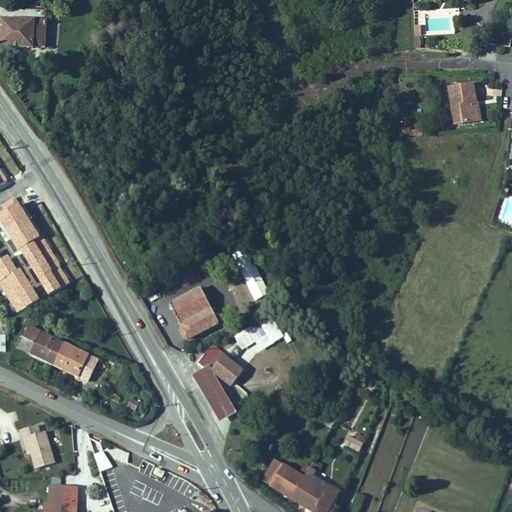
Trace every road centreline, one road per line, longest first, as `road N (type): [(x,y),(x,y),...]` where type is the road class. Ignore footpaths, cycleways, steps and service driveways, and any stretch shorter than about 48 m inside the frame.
road 1 (residential): [(260,0),(285,62),(309,91),(390,62),(511,66)]
road 2 (secondary): [(151,360),(0,104)]
road 3 (secondary): [(133,440),(0,375)]
road 4 (secondary): [(218,477),(204,433),(151,360)]
